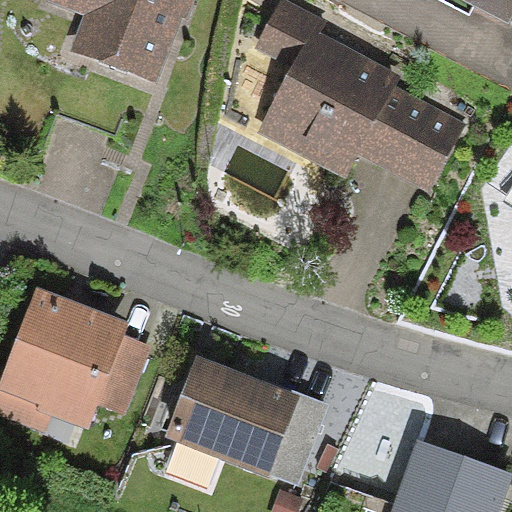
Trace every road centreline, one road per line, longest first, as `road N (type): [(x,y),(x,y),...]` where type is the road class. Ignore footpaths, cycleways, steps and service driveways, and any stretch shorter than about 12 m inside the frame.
road 1 (residential): [(0,209),(419,365),(511,387)]
road 2 (residential): [(511,69),(373,0)]
